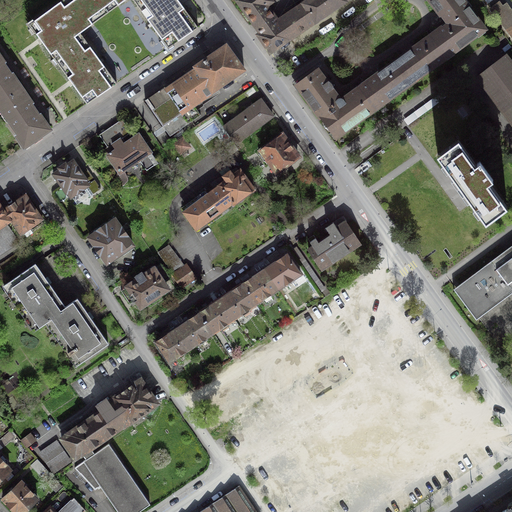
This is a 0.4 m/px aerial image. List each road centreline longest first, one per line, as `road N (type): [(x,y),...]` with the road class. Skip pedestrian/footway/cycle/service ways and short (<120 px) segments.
road 1 (residential): [(354,193),(511,410)]
road 2 (residential): [(354,193),(136,335)]
road 3 (residential): [(20,169),(230,23)]
road 4 (residential): [(136,335),(233,471),(172,511)]
road 5 (unknown): [(441,334),(256,457)]
road 6 (unknown): [(477,384),(297,511)]
road 7 (residential): [(230,23),(354,193)]
road 8 (residential): [(20,169),(136,335)]
road 9 (unknown): [(219,281),(170,207),(210,170)]
